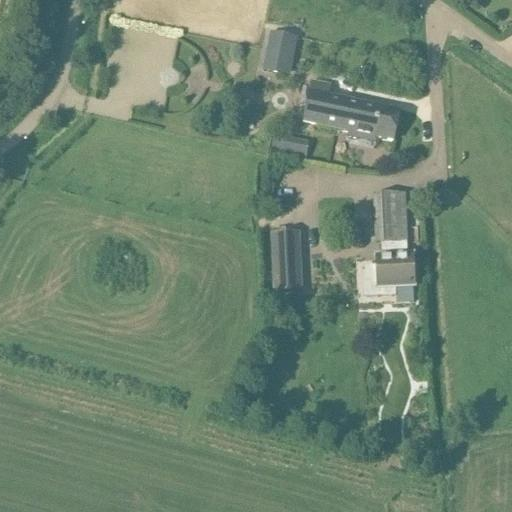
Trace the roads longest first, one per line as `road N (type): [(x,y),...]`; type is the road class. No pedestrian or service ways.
road 1 (unclassified): [(0,148),(57,86),(75,0)]
road 2 (unknown): [(426,0),(430,162)]
